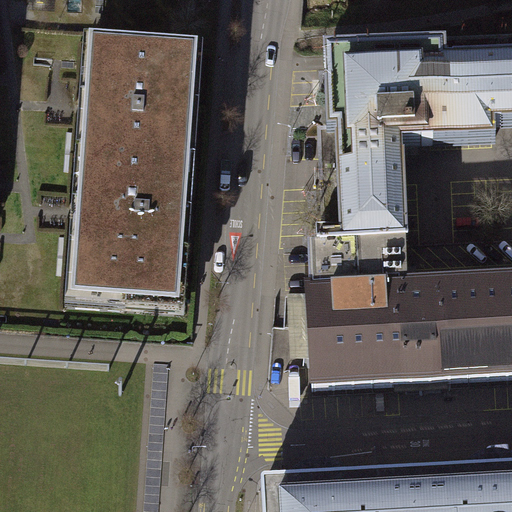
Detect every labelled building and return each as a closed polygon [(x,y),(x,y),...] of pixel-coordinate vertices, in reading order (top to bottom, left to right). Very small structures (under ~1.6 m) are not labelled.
[(94,49),(85,156),(184,163),(193,57),(94,49)] [(173,307),(184,163),(85,156),(74,299),(173,307)] [(406,247),(334,250),(309,252),(311,297),(307,297),(312,391),(430,386),(511,382),(511,285),(408,290),(406,247)] [(511,511),(511,471),(406,477),(408,511),(511,511)] [(408,511),(406,477),(261,485),(262,511),(408,511)]
